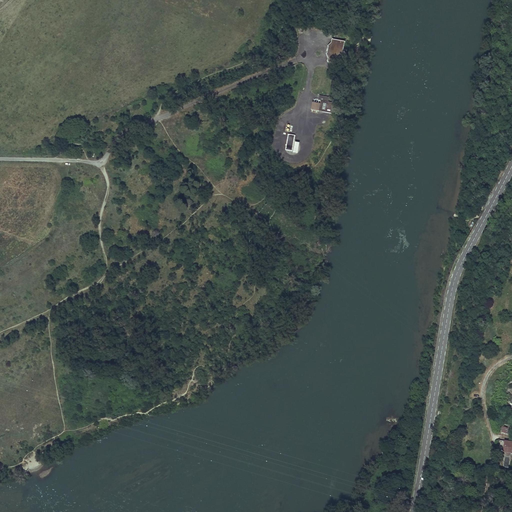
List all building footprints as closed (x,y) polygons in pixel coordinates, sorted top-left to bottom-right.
[(344,43),(332,40),(331,44),(328,46),(329,47),(327,53),(327,54),(328,59),(328,61),(340,64),(341,57),(343,49),(344,43)] [(330,97),(320,96),(320,100),(322,101),(321,104),(320,111),(332,113),(334,103),(329,102),(330,97)] [(320,111),(321,104),(313,102),(312,109),(320,111)] [(285,150),(298,152),(300,141),(295,140),(296,134),(288,133),(285,150)] [(501,431),(511,433),(511,432),(511,420),(504,419),(501,431)]
